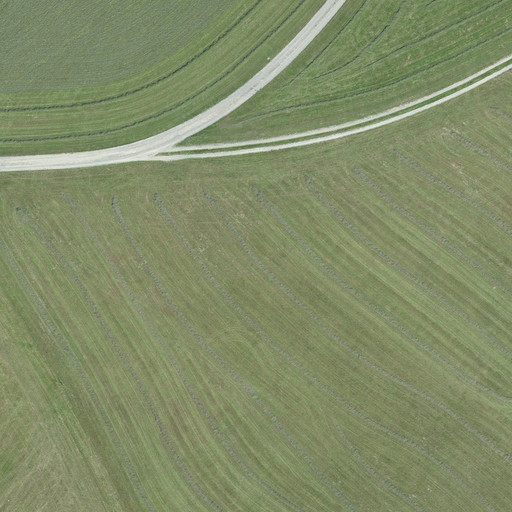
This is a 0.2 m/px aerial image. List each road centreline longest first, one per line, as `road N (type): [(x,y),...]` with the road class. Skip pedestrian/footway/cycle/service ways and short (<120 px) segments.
road 1 (track): [(335,0),(272,72),(173,138),(80,161),(0,165)]
road 2 (track): [(511,61),(360,126),(237,147),(142,149)]
